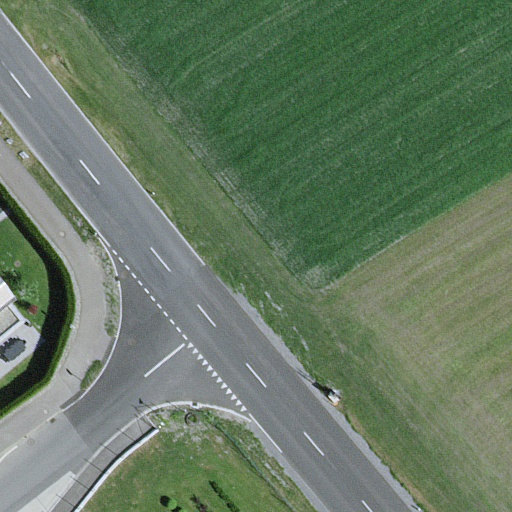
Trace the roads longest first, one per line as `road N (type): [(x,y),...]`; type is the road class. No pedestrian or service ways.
road 1 (primary): [(0,57),(210,322)]
road 2 (residential): [(0,492),(210,322)]
road 3 (primary): [(374,511),(210,322)]
